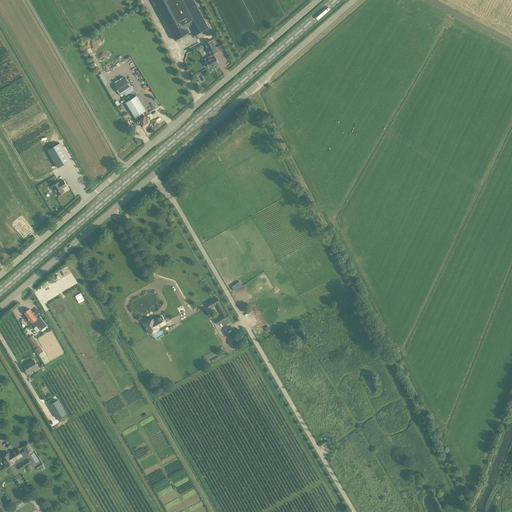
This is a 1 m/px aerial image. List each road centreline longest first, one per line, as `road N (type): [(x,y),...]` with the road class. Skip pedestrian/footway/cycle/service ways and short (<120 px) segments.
road 1 (unclassified): [(0,306),(354,0)]
road 2 (unclassified): [(0,275),(316,0)]
road 3 (secondary): [(242,81),(0,290)]
road 4 (track): [(164,511),(29,280)]
road 5 (track): [(353,511),(243,321),(218,328)]
road 6 (track): [(123,167),(25,0)]
road 7 (track): [(243,321),(153,174)]
road 8 (secondary): [(242,81),(334,0)]
